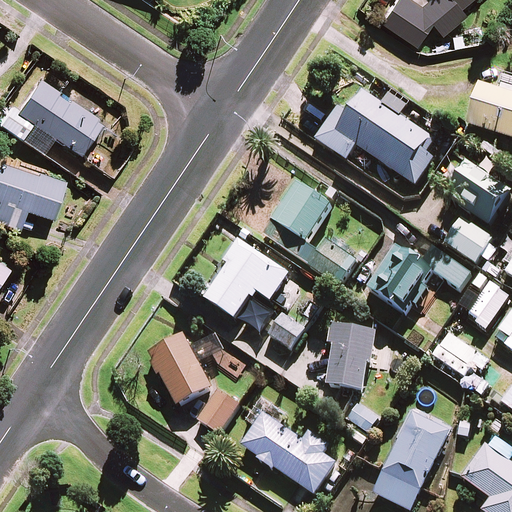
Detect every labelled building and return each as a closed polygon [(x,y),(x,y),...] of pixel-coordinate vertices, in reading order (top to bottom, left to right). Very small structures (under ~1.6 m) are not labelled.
[(431,24),(442,35),(465,16),(459,9),(470,0),(429,0),(422,6),(413,0),(395,0),(380,22),(415,46),(431,24)] [(102,124),(37,83),(15,117),(8,112),(0,124),(0,128),(43,155),(52,140),(81,158),(102,124)] [(511,99),(483,91),(470,132),(511,144),(511,99)] [(343,112),(321,145),(353,167),(363,153),(420,192),(449,151),(370,98),(355,120),(343,112)] [(510,192),(464,164),(454,180),(471,191),(459,212),(488,229),(510,192)] [(63,185),(0,165),(0,225),(18,231),(24,213),(51,221),(63,185)] [(337,239),(332,246),(328,243),(319,256),(307,247),(331,210),(298,189),(265,239),(340,288),(357,265),(360,268),(369,256),(357,248),(355,252),(337,239)] [(475,266),(479,259),(488,264),(499,247),(486,238),(454,217),(438,241),(475,266)] [(211,307),(241,327),(256,304),(259,307),(264,300),(277,308),(277,307),(295,281),(243,247),(229,269),(234,272),(212,305),(211,307)] [(462,270),(434,251),(421,269),(396,252),(369,292),(412,321),(434,290),(425,283),(432,274),(451,286),(462,270)] [(511,252),(501,271),(511,278),(511,252)] [(0,282),(9,270),(0,263),(0,282)] [(490,286),(470,317),(476,321),(475,324),(487,333),(510,299),(490,286)] [(511,315),(500,333),(510,341),(505,348),(511,352),(511,315)] [(289,321),(274,342),(296,356),(311,335),(289,321)] [(339,351),(333,392),(345,393),(368,397),(372,369),(376,370),(381,338),(337,331),(334,350),(339,351)] [(479,358),(449,337),(435,359),(465,379),(479,358)] [(151,357),(153,362),(150,363),(160,382),(163,380),(180,410),(213,391),(184,338),(151,357)] [(511,388),(500,403),(511,411),(511,388)] [(368,397),(345,393),(342,413),(381,419),(384,399),(368,397)] [(240,412),(220,396),(200,423),(220,438),(240,412)] [(248,425),(256,430),(242,452),(317,498),(336,466),(325,459),(331,450),(308,436),(303,444),(281,431),(289,417),(263,401),(248,425)] [(412,511),(449,434),(412,417),(374,496),(406,511),(412,511)] [(490,450),(487,447),(463,481),(491,501),(483,511),(511,511),(511,467),(508,465),(511,459),(511,451),(497,441),(490,450)]
